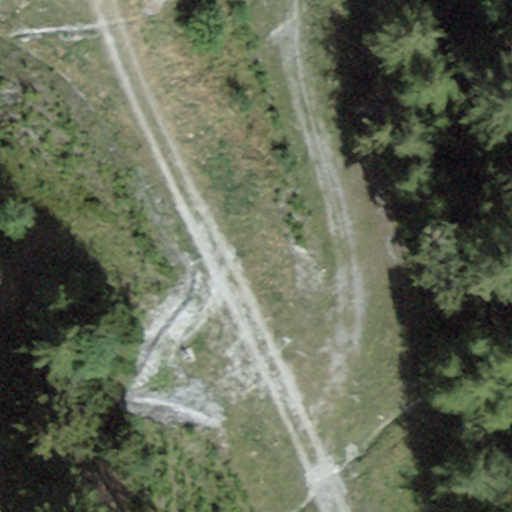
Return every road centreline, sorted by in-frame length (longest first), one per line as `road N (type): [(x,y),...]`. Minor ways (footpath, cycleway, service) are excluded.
road 1 (track): [(318,511),(249,327),(105,0)]
road 2 (track): [(295,443),(325,409),(342,369),(349,292),(303,47),(305,0)]
